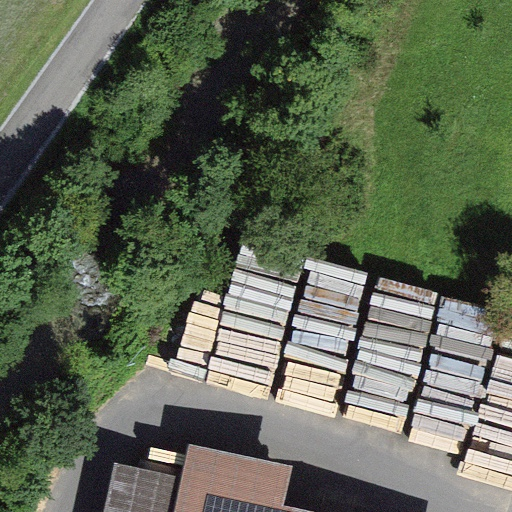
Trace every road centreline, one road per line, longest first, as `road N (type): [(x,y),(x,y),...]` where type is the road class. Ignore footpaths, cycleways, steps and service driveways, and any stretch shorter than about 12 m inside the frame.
road 1 (unknown): [(511,508),(268,414),(186,393),(140,402),(104,435),(85,511)]
road 2 (unclassified): [(122,0),(0,177)]
